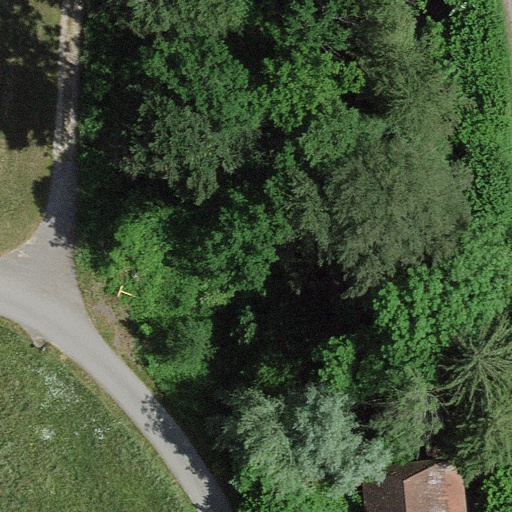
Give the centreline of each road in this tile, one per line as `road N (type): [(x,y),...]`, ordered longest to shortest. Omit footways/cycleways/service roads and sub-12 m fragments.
road 1 (track): [(73,0),(61,196),(36,308)]
road 2 (unclassified): [(0,294),(36,308),(106,366),(167,439),(212,511)]
